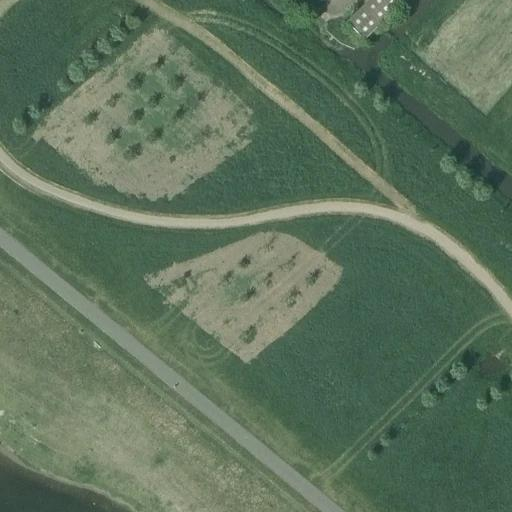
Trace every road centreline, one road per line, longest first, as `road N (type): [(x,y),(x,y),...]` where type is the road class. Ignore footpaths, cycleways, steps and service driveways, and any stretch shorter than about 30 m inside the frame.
road 1 (unknown): [(0,160),(85,208),(159,225),(233,224),(344,207)]
road 2 (unknown): [(408,220),(302,118),(183,27),(131,0)]
road 3 (unknown): [(408,220),(452,248),(511,310)]
